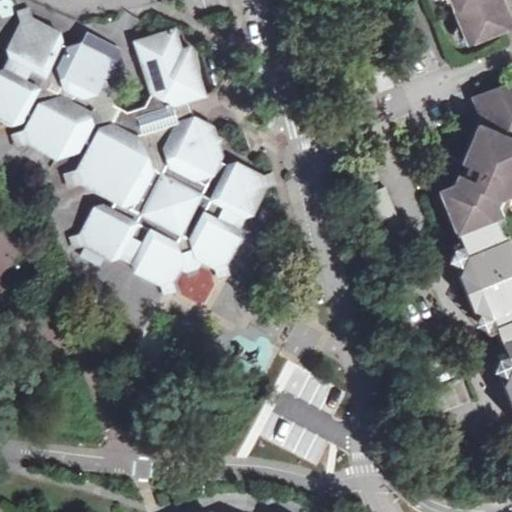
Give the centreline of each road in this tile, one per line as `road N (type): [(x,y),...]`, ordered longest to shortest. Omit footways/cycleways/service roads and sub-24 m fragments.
road 1 (residential): [(511,442),(373,104)]
road 2 (residential): [(391,511),(372,476),(367,397),(310,169)]
road 3 (residential): [(310,169),(268,0)]
road 4 (residential): [(511,47),(373,104)]
